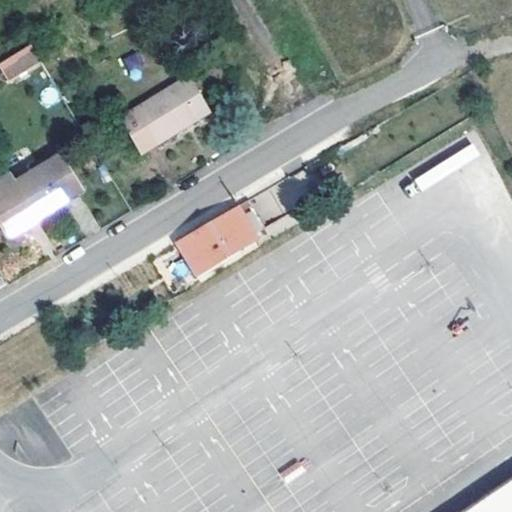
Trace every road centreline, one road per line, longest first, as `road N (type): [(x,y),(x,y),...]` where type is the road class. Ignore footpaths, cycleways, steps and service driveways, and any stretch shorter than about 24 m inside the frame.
road 1 (residential): [(0,316),(314,127),(435,65),(511,44)]
road 2 (track): [(314,127),(235,0)]
